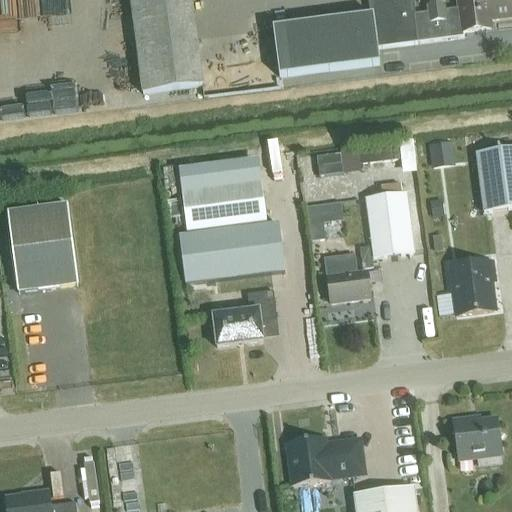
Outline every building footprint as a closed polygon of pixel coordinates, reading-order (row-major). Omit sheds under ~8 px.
[(191,0),(130,0),(143,97),(203,89),(191,0)] [(414,17),(411,0),(378,0),(368,1),(370,18),(274,31),(280,80),(380,67),(378,51),(418,46),(414,17)] [(511,0),(458,0),(463,34),(491,31),(490,22),(511,19),(511,0)] [(460,11),(446,13),(445,7),(427,9),(428,16),(415,17),(418,46),(464,40),(460,11)] [(433,170),(456,167),(452,144),(430,147),(433,170)] [(399,151),(389,152),(391,163),(400,162),(399,151)] [(511,151),(477,156),(484,215),(511,211),(511,151)] [(391,163),(389,152),(358,155),(359,167),(391,163)] [(319,177),(343,175),(341,156),(317,159),(319,177)] [(194,163),(164,164),(166,190),(187,189),(186,173),(195,173),(194,163)] [(262,185),(182,195),(187,235),(212,232),(244,228),(267,225),(262,185)] [(387,198),(366,201),(372,249),(372,250),(374,261),(414,256),(407,196),(405,186),(386,189),(387,198)] [(443,204),(431,206),(433,219),(445,217),(443,204)] [(341,206),(308,211),(312,245),(326,243),(324,227),(343,224),(341,206)] [(18,295),(79,287),(68,208),(8,216),(18,295)] [(286,275),(279,227),(254,230),(200,237),(180,240),(186,287),(286,275)] [(442,238),(433,239),(435,254),(444,253),(442,238)] [(375,270),(374,261),(372,250),(372,249),(359,251),(362,272),(375,270)] [(358,276),(356,257),(326,261),(332,306),(370,302),(367,275),(358,276)] [(492,265),(452,270),(456,299),(454,301),(456,314),(458,316),(458,319),(494,314),(490,285),(495,284),(492,265)] [(250,313),(213,318),(217,350),(264,344),(261,325),(277,322),(274,294),(248,297),(250,313)] [(504,437),(499,433),(498,421),(472,425),(471,422),(454,424),(459,462),(476,460),(478,459),(479,469),(503,466),(501,453),(502,453),(500,442),(504,437)] [(325,441),(288,446),(293,489),(331,484),(330,481),(365,477),(360,443),(326,448),(325,441)] [(416,511),(414,490),(354,498),(356,511),(416,511)] [(32,499),(6,503),(7,511),(76,511),(76,505),(51,508),(49,493),(32,495),(32,499)]
